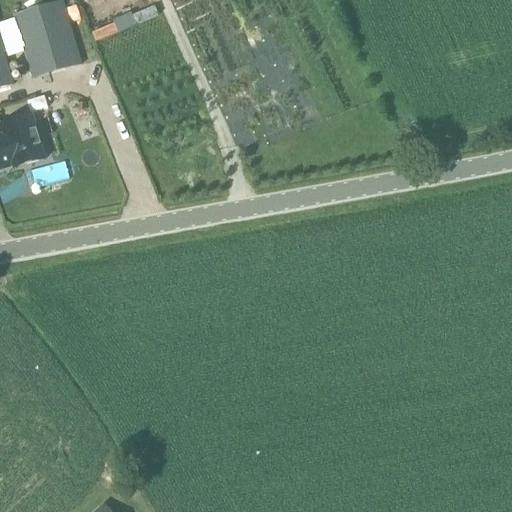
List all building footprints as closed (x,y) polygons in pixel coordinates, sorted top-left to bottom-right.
[(33,81),(83,67),(64,1),(14,16),(33,81)] [(144,14),(121,22),(125,32),(147,23),(144,14)] [(102,32),(82,38),(85,48),(105,42),(102,32)] [(0,40),(0,90),(13,86),(0,40)] [(0,123),(0,170),(14,166),(13,165),(20,163),(21,168),(45,161),(41,146),(45,145),(41,131),(37,132),(32,117),(1,126),(0,123)]
